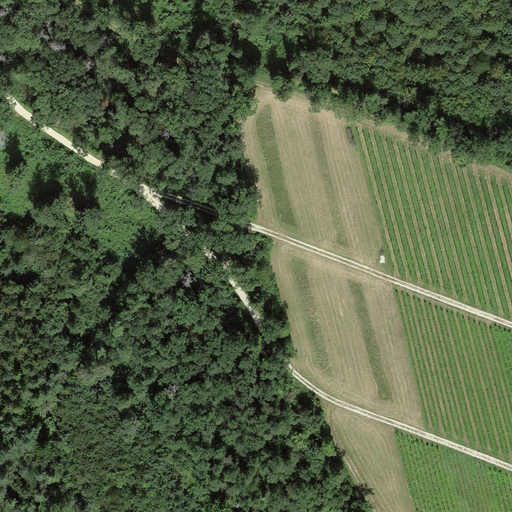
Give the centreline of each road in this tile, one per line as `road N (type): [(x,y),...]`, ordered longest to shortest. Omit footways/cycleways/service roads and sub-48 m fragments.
road 1 (track): [(0,87),(52,137),(142,189),(199,240),(310,386),(338,404),(511,469)]
road 2 (track): [(63,0),(126,40),(204,71),(511,178)]
road 3 (track): [(511,326),(142,189)]
road 4 (track): [(368,511),(310,386)]
